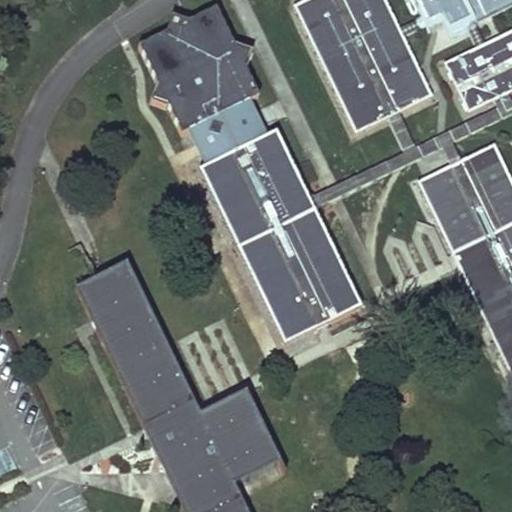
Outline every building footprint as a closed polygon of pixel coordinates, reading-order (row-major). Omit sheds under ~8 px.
[(400,31),(385,0),(312,0),(294,9),(356,137),(393,119),(433,100),(404,39),(400,31)] [(511,0),(415,0),(425,19),(429,27),(444,19),(452,36),(511,6),(511,0)] [(183,137),(199,130),(241,110),(259,101),(248,77),(255,56),(234,47),(217,12),(189,25),(173,17),(169,34),(141,48),(158,84),(152,103),(170,110),(183,137)] [(511,34),(444,67),(469,117),(511,95),(511,34)] [(200,173),(285,350),(362,312),(311,209),(276,137),(257,146),(241,110),(199,130),(215,165),(200,173)] [(456,166),(417,185),(455,263),(498,350),(511,379),(511,184),(494,148),(456,166)] [(128,265),(76,290),(94,328),(147,435),(172,488),(184,511),(258,511),(243,478),(288,453),(257,392),(200,417),(197,409),(128,265)]
